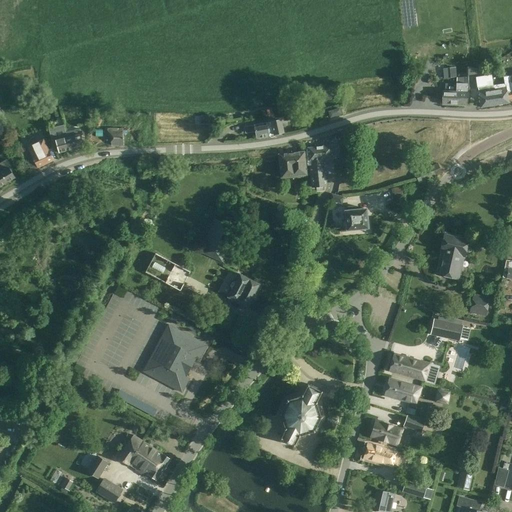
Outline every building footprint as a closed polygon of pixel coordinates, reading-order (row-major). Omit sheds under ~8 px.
[(511,90),(505,92),(504,84),(503,76),(492,78),(492,75),(476,77),(478,88),(479,95),(481,108),(509,103),(508,100),(511,99),(511,90)] [(511,90),(511,76),(503,77),(504,84),(505,92),(511,90)] [(443,91),(442,105),(467,106),(467,92),(467,84),(456,83),(456,92),(443,91)] [(272,109),(262,111),(264,123),(254,125),(256,139),(269,137),(268,133),(273,132),(274,135),(284,133),(281,120),(274,122),(272,109)] [(341,114),(340,109),(329,112),(331,117),(341,114)] [(66,132),(66,133),(64,125),(49,129),(52,143),(56,142),(59,153),(67,151),(65,139),(67,138),(66,132)] [(65,139),(67,151),(83,147),(80,134),(79,129),(66,132),(67,138),(65,139)] [(111,144),(111,146),(124,145),(124,129),(106,129),(106,136),(110,136),(111,137),(111,144)] [(27,161),(32,171),(38,168),(53,161),(49,152),(43,141),(28,147),(33,157),(27,161)] [(308,148),(312,187),(327,186),(324,159),(339,158),(337,145),(308,148)] [(305,152),(279,155),(281,178),(307,175),(305,152)] [(0,173),(0,188),(15,178),(11,172),(13,171),(7,160),(0,163),(0,167),(2,172),(0,173)] [(431,166),(435,177),(442,174),(438,163),(431,166)] [(425,169),(429,179),(435,177),(431,166),(425,169)] [(429,179),(425,169),(420,171),(424,182),(429,179)] [(424,182),(420,171),(415,174),(419,184),(424,182)] [(395,198),(404,196),(402,186),(393,188),(395,198)] [(332,194),(329,201),(342,204),(344,197),(332,194)] [(344,221),(342,223),(343,229),(345,231),(361,229),(363,231),(366,230),(368,229),(369,228),(367,209),(355,210),(355,206),(348,207),(348,211),(345,211),(346,221),(344,221)] [(219,220),(209,244),(226,251),(236,228),(219,220)] [(437,275),(458,279),(460,271),(458,271),(462,256),(465,257),(469,239),(445,233),(441,252),(445,252),(442,263),(440,263),(437,275)] [(147,273),(183,290),(192,271),(156,254),(147,273)] [(511,260),(506,260),(502,278),(506,278),(506,279),(511,279),(511,260)] [(247,307),(259,284),(240,274),(236,282),(232,283),(231,286),(232,290),(228,297),(247,307)] [(469,312),(486,316),(490,298),(473,294),(469,312)] [(459,340),(462,326),(434,320),(431,334),(459,340)] [(168,325),(143,371),(182,392),(189,379),(186,377),(196,357),(200,359),(207,345),(168,325)] [(395,354),(390,371),(425,381),(430,364),(395,354)] [(481,365),(471,362),(469,371),(479,373),(481,365)] [(389,378),(385,396),(412,403),(417,386),(389,378)] [(281,439),(294,445),(299,435),(314,431),(321,418),(316,403),(321,392),(308,385),(303,396),(288,400),(281,414),(286,430),(281,439)] [(450,404),(452,390),(438,388),(437,402),(450,404)] [(157,417),(160,411),(135,398),(132,404),(157,417)] [(407,415),(403,426),(422,432),(425,421),(407,415)] [(376,420),(371,437),(397,446),(403,429),(376,420)] [(137,467),(156,480),(170,459),(162,454),(134,435),(118,458),(129,465),(136,469),(137,467)] [(393,466),(404,469),(408,455),(397,452),(368,444),(364,458),(393,466)] [(98,479),(108,463),(96,456),(86,472),(98,479)] [(499,468),(495,485),(503,487),(508,471),(499,468)] [(461,470),(457,488),(469,491),(473,473),(461,470)] [(65,476),(60,485),(69,490),(74,481),(65,476)] [(96,492),(114,503),(123,490),(105,478),(96,492)] [(402,492),(423,498),(431,500),(434,490),(426,488),(426,487),(405,481),(402,492)] [(373,509),(384,511),(390,511),(395,494),(389,493),(377,490),(373,509)] [(465,511),(484,511),(479,511),(481,503),(459,497),(457,506),(467,508),(465,511)]
